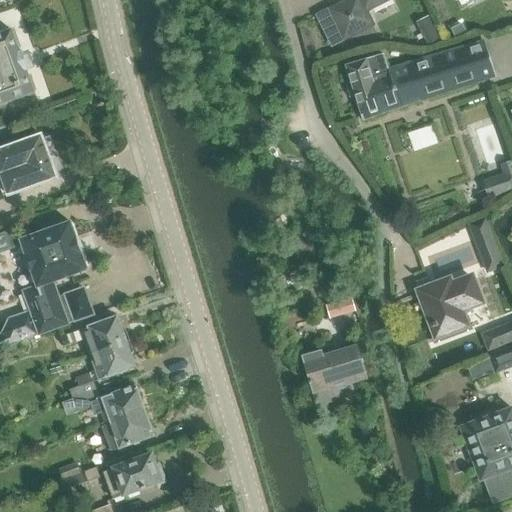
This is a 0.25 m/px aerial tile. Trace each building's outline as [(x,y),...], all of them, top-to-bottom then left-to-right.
[(365,10),(384,0),(349,0),(318,16),(332,43),(372,23),(365,10)] [(429,17),(417,23),(429,47),(442,41),(429,17)] [(456,40),(467,34),(461,23),(450,29),(456,40)] [(0,106),(35,93),(27,71),(28,71),(22,53),(20,53),(12,31),(0,35),(0,106)] [(483,42),(388,71),(384,56),(345,67),(362,120),(495,77),(483,42)] [(434,125),(410,133),(416,150),(440,142),(434,125)] [(0,174),(8,196),(57,178),(41,135),(0,149),(0,174)] [(511,160),(500,164),(510,191),(511,190),(511,160)] [(481,219),(466,224),(484,272),(499,267),(481,219)] [(21,239),(20,240),(20,241),(21,241),(25,255),(26,257),(27,259),(26,259),(27,260),(30,267),(29,267),(30,268),(31,270),(30,270),(31,272),(36,286),(36,287),(23,291),(38,334),(67,324),(58,297),(52,281),(85,270),(87,270),(86,268),(81,254),(81,253),(80,253),(79,251),(80,251),(79,249),(77,243),(77,241),(76,241),(75,239),(76,239),(75,238),(70,224),(70,222),(68,223),(21,240),(21,239)] [(14,229),(0,234),(0,254),(20,247),(14,229)] [(267,250),(268,258),(276,257),(283,248),(282,239),(274,240),(267,250)] [(290,276),(296,286),(304,281),(298,271),(290,276)] [(428,284),(426,277),(414,281),(435,337),(465,325),(459,310),(479,302),(470,278),(449,285),(448,281),(425,290),(423,286),(428,284)] [(329,307),(331,318),(353,312),(351,301),(329,307)] [(116,319),(61,339),(64,348),(85,341),(91,357),(129,343),(125,332),(121,330),(116,319)] [(511,320),(496,327),(502,344),(511,340),(511,320)] [(133,353),(129,343),(91,357),(100,381),(135,368),(130,356),(133,353)] [(319,350),(300,355),(312,397),(315,407),(350,397),(347,386),(365,381),(355,345),(320,355),(319,350)] [(453,368),(442,373),(443,377),(454,372),(453,368)] [(99,391),(96,392),(90,374),(75,379),(79,389),(70,393),(73,402),(99,392),(99,391)] [(441,374),(430,379),(432,382),(443,377),(441,374)] [(105,412),(110,425),(111,426),(145,413),(135,387),(102,400),(99,392),(73,402),(78,414),(92,408),(95,415),(105,412)] [(478,482),(481,480),(491,506),(511,497),(511,408),(458,428),(478,482)] [(154,437),(145,413),(111,426),(110,425),(102,428),(111,453),(154,437)] [(158,486),(166,483),(161,470),(158,471),(151,455),(112,469),(113,472),(104,475),(113,501),(123,497),(123,498),(143,491),(143,492),(148,490),(147,488),(157,484),(158,486)] [(59,471),(63,482),(81,475),(77,465),(59,471)] [(81,476),(81,475),(63,482),(66,492),(100,479),(96,468),(83,473),(84,475),(81,476)]
